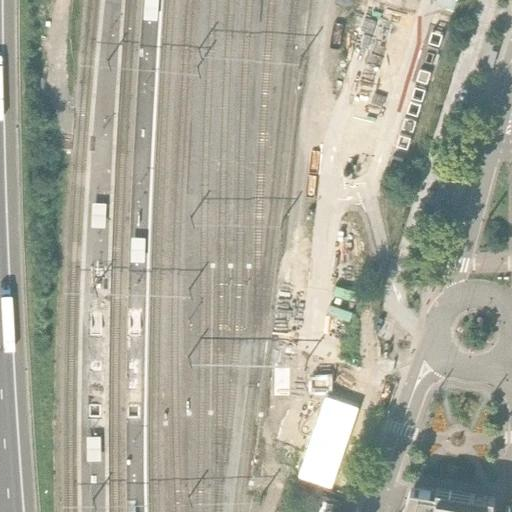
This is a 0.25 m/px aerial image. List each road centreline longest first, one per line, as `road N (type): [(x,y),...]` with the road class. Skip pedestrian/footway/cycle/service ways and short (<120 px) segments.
road 1 (track): [(331,0),(282,336),(267,511)]
road 2 (unclassified): [(511,80),(466,232),(457,302)]
road 3 (residential): [(372,511),(414,388),(437,351)]
road 4 (motorway): [(10,511),(0,370)]
